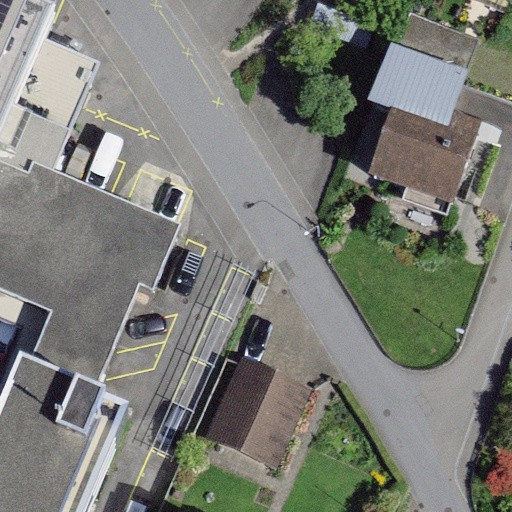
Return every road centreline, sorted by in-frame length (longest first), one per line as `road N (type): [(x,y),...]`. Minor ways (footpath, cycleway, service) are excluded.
road 1 (residential): [(125,0),(411,435)]
road 2 (residential): [(511,254),(459,399),(411,435)]
